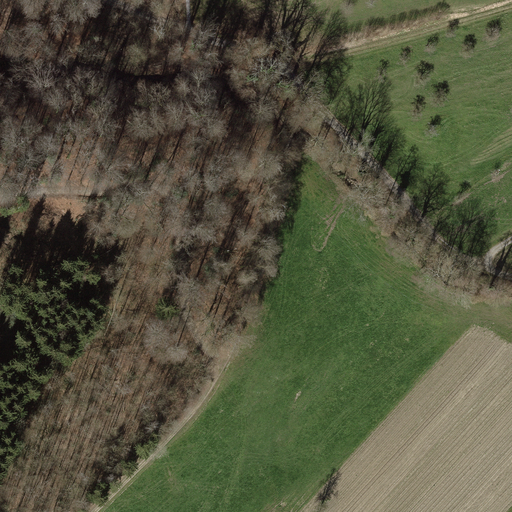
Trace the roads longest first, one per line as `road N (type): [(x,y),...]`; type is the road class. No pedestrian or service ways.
road 1 (track): [(222,366),(187,327),(175,209),(166,192),(152,184),(0,194)]
road 2 (track): [(511,3),(301,74)]
road 3 (track): [(486,260),(442,237),(340,121)]
road 4 (track): [(92,511),(199,403),(222,366)]
road 5 (track): [(340,121),(301,74),(188,31)]
